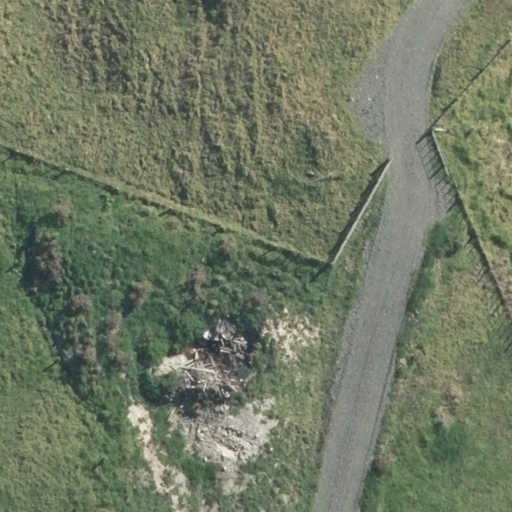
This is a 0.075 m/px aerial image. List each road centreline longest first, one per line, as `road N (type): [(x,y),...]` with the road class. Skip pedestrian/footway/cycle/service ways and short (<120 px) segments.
road 1 (track): [(341,511),(389,191),(488,0)]
road 2 (track): [(351,437),(511,419)]
